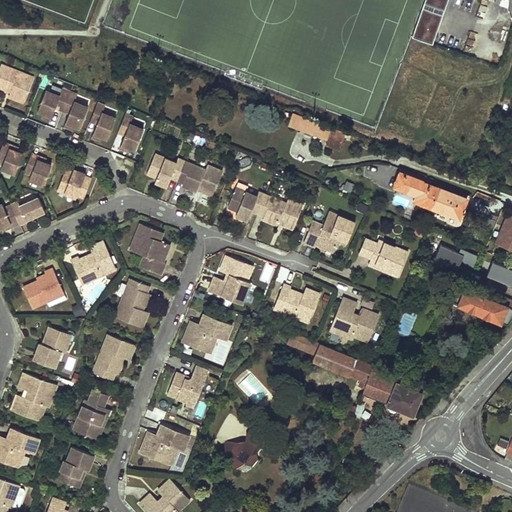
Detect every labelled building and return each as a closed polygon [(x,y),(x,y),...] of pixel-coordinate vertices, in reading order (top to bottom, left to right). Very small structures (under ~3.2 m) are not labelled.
[(452,0),(428,0),(417,32),(438,39),(452,0)] [(1,63),(0,65),(0,87),(1,86),(2,83),(12,87),(11,90),(8,95),(24,101),(34,77),(1,63)] [(64,106),(70,91),(62,88),(60,95),(46,90),(38,110),(43,113),(52,116),(55,107),(57,103),(64,106)] [(70,91),(64,106),(71,109),(70,112),(66,122),(80,127),(88,107),(74,101),(77,94),(70,91)] [(105,105),(98,102),(92,117),(99,120),(97,123),(94,133),(102,136),(108,138),(116,118),(102,112),(105,105)] [(133,116),(125,113),(119,128),(126,131),(125,134),(121,144),(130,147),(136,149),(144,129),(130,123),(133,116)] [(293,114),(289,126),(298,129),(303,117),(293,114)] [(303,117),(298,129),(327,140),(332,128),(303,117)] [(339,150),(345,133),(332,128),(327,140),(326,145),(339,150)] [(18,148),(3,142),(2,145),(17,151),(18,148)] [(17,151),(2,145),(0,149),(0,161),(3,163),(1,168),(15,173),(23,154),(17,151)] [(46,159),(31,153),(30,156),(45,162),(46,159)] [(163,162),(165,158),(155,154),(153,158),(163,162)] [(45,162),(30,156),(24,171),(31,174),(29,179),(43,185),(51,165),(45,162)] [(153,158),(147,174),(157,178),(155,182),(167,186),(171,177),(177,180),(185,161),(178,158),(176,163),(165,158),(163,162),(153,158)] [(185,161),(177,180),(183,183),(182,186),(196,192),(198,189),(199,186),(204,188),(203,191),(212,195),(222,171),(207,164),(206,169),(198,166),(197,170),(189,167),(190,163),(185,161)] [(364,177),(381,179),(382,171),(366,168),(364,177)] [(77,195),(84,197),(91,181),(84,178),(85,176),(86,174),(74,169),(72,174),(71,176),(64,173),(59,186),(66,189),(65,192),(76,197),(77,195)] [(400,172),(394,186),(417,195),(415,201),(458,217),(466,198),(423,182),(423,181),(400,172)] [(244,195),(245,191),(246,192),(248,186),(238,182),(234,191),(244,195)] [(234,191),(227,207),(237,211),(236,215),(247,220),(251,211),(258,213),(266,194),(259,191),(257,196),(246,192),(245,191),(244,195),(234,191)] [(266,194),(258,213),(264,216),(262,219),(277,225),(278,222),(279,220),(285,222),(283,225),(293,229),(303,204),(288,198),(286,203),(279,199),(277,203),(270,200),(271,196),(266,194)] [(17,201),(11,204),(11,205),(18,220),(24,217),(25,219),(31,216),(44,211),(38,197),(19,205),(17,201)] [(0,227),(3,226),(18,220),(11,205),(4,209),(2,204),(0,204),(0,227)] [(347,241),(355,222),(329,211),(323,226),(321,231),(310,226),(304,242),(315,247),(316,244),(333,252),(338,241),(339,238),(347,241)] [(511,216),(506,217),(495,244),(511,250),(511,216)] [(3,226),(4,229),(19,223),(18,220),(3,226)] [(312,221),(310,226),(321,231),(323,226),(312,221)] [(140,223),(130,250),(144,255),(149,258),(145,268),(161,274),(165,263),(163,262),(170,244),(159,240),(155,239),(159,231),(140,223)] [(359,253),(364,255),(370,240),(365,238),(359,253)] [(376,260),(374,266),(385,271),(385,269),(389,270),(388,272),(398,276),(408,252),(383,242),(382,245),(376,243),(370,240),(364,255),(371,258),(376,260)] [(71,260),(79,279),(97,271),(104,274),(116,269),(103,241),(89,247),(92,253),(93,256),(88,258),(87,256),(79,259),(78,257),(71,260)] [(441,244),(435,258),(459,267),(462,261),(473,265),(477,255),(462,249),(460,252),(441,244)] [(224,280),(214,276),(209,290),(241,303),(250,281),(247,280),(253,265),(226,254),(220,270),(227,273),(230,274),(227,281),(224,280)] [(149,258),(144,255),(140,266),(145,268),(149,258)] [(511,269),(492,262),(487,275),(511,285),(511,281),(511,269)] [(35,281),(23,287),(32,308),(47,301),(46,299),(63,291),(53,268),(45,272),(46,274),(36,278),(37,280),(38,282),(36,283),(35,281)] [(97,271),(79,279),(82,284),(104,274),(97,271)] [(124,293),(115,316),(142,327),(148,312),(147,311),(144,310),(139,308),(141,305),(145,306),(150,294),(147,293),(149,286),(130,278),(127,286),(131,287),(128,294),(124,293)] [(283,284),(275,303),(294,311),(296,317),(308,322),(320,293),(305,288),(303,294),(302,296),(296,294),(297,292),(290,289),(291,287),(283,284)] [(458,287),(451,300),(508,325),(511,317),(511,299),(498,294),(494,301),(458,287)] [(357,303),(343,297),(329,330),(352,339),(353,335),(367,341),(378,315),(363,308),(360,315),(359,319),(352,316),(353,313),(357,303)] [(294,311),(275,303),(273,308),(296,317),(294,311)] [(73,306),(75,314),(83,312),(81,304),(73,306)] [(191,342),(190,345),(206,352),(210,343),(215,341),(216,336),(225,340),(232,324),(204,313),(199,324),(198,328),(189,325),(183,339),(191,342)] [(61,351),(64,341),(60,340),(63,332),(49,326),(44,340),(48,341),(46,345),(43,344),(40,343),(33,360),(51,366),(57,350),(61,351)] [(277,327),(275,332),(289,337),(292,332),(277,327)] [(289,337),(287,342),(315,353),(319,343),(314,341),(292,332),(289,337)] [(135,345),(108,334),(98,358),(102,359),(100,367),(95,365),(92,372),(112,380),(114,373),(118,375),(123,362),(121,362),(118,360),(120,357),(123,358),(124,359),(127,360),(129,360),(135,345)] [(419,341),(409,359),(412,361),(422,342),(419,341)] [(419,364),(429,346),(422,342),(412,361),(419,364)] [(315,353),(312,361),(350,377),(353,369),(369,376),(365,387),(362,393),(388,404),(387,408),(388,412),(393,414),(397,412),(399,408),(413,413),(424,386),(408,380),(407,380),(405,384),(371,370),(373,365),(357,357),(356,358),(319,343),(315,353)] [(57,350),(51,366),(55,368),(61,351),(57,350)] [(68,357),(64,368),(72,371),(75,359),(68,357)] [(407,380),(373,365),(371,370),(405,384),(407,380)] [(196,401),(208,371),(195,366),(190,378),(175,372),(167,393),(187,401),(189,398),(196,401)] [(353,369),(350,377),(360,382),(359,385),(365,387),(369,376),(353,369)] [(23,372),(18,387),(28,390),(31,392),(28,398),(25,397),(18,395),(12,410),(39,420),(44,406),(48,407),(56,384),(23,372)] [(91,395),(105,400),(108,395),(93,389),(91,395)] [(105,400),(91,395),(88,401),(86,406),(83,405),(73,429),(97,439),(101,429),(99,428),(100,425),(103,426),(107,415),(101,412),(103,407),(105,400)] [(187,401),(185,404),(193,407),(196,401),(189,398),(187,401)] [(360,415),(364,404),(358,401),(356,406),(350,403),(345,405),(344,409),(345,412),(349,414),(354,413),(360,415)] [(149,453),(147,456),(164,462),(167,453),(172,451),(174,447),(183,450),(189,435),(161,424),(157,434),(155,438),(147,435),(141,449),(149,453)] [(0,460),(14,466),(18,457),(23,454),(24,450),(33,453),(39,438),(11,427),(7,438),(6,442),(0,440),(0,460)] [(221,450),(229,456),(230,463),(236,468),(237,467),(244,462),(253,465),(258,459),(256,453),(262,444),(259,442),(263,437),(251,428),(247,434),(250,436),(246,440),(235,442),(228,442),(227,441),(221,450)] [(88,453),(73,447),(72,451),(69,456),(66,455),(57,479),(81,489),(85,479),(83,478),(84,475),(86,476),(91,464),(84,462),(87,457),(88,453)] [(237,467),(245,471),(253,465),(244,462),(237,467)] [(0,477),(0,511),(5,511),(8,506),(11,507),(19,485),(0,477)] [(157,501),(150,493),(139,504),(146,511),(179,511),(178,510),(190,500),(170,479),(158,490),(163,496),(165,498),(160,503),(157,501)] [(20,486),(13,504),(18,506),(25,488),(20,486)] [(52,497),(46,511),(69,511),(68,511),(67,511),(62,511),(64,510),(66,502),(52,497)]
